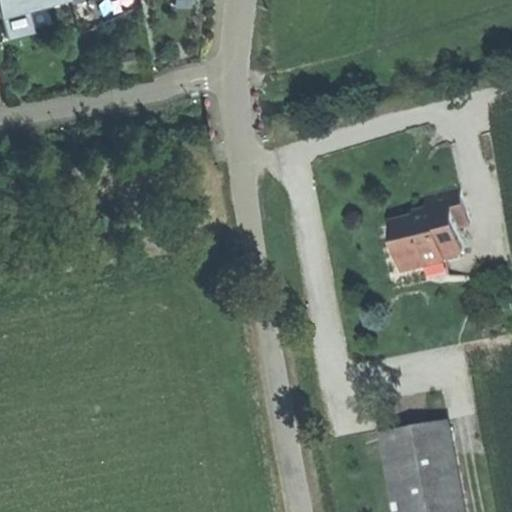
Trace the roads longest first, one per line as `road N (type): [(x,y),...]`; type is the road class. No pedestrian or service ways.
road 1 (tertiary): [(246,171),(303,511)]
road 2 (residential): [(233,79),(0,122)]
road 3 (residential): [(246,171),(459,107)]
road 4 (track): [(487,511),(461,366)]
